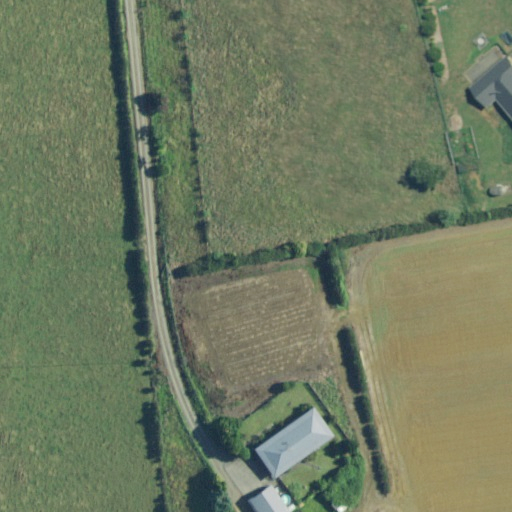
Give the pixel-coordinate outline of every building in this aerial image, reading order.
[(511,58),(475,90),(491,109),(501,101),(511,113),(511,58)] [(505,192),(506,189),(505,187),(504,185),(503,183),(501,182),(498,181),(496,181),(494,182),(492,184),(491,186),(490,189),(490,191),(491,193),(493,195),(495,196),(498,197),(500,196),(502,195),(504,194),(505,192)] [(331,437),(311,408),(251,450),(271,478),(331,437)] [(286,511),(268,486),(246,502),(253,511),(286,511)] [(306,507),(322,496),(318,489),(301,501),(306,507)] [(331,490),(323,497),(334,511),(338,511),(345,506),(331,490)]
